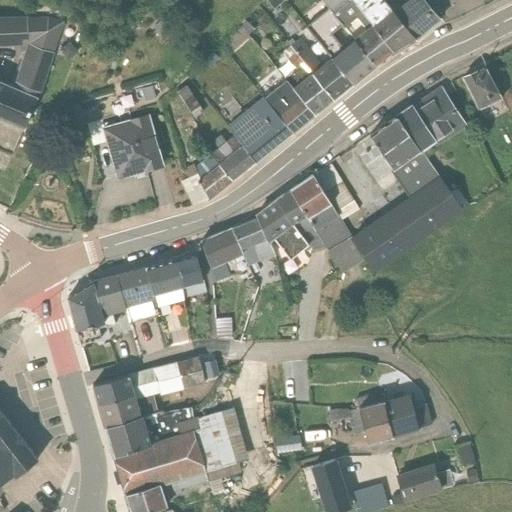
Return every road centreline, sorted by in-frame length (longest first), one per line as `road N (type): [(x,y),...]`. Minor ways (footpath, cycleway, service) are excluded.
road 1 (secondary): [(35,318),(235,245),(390,123),(511,56)]
road 2 (residential): [(68,430),(187,396),(351,394),(393,402),(421,423),(458,483)]
